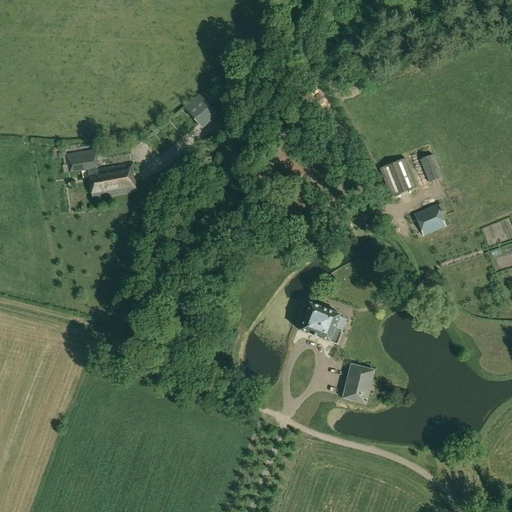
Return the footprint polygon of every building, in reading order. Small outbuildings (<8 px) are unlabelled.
[(211,104),(195,117),(210,135),(226,122),(211,104)] [(67,156),(71,174),(88,171),(93,201),(138,193),(133,165),(99,170),(96,151),(67,156)] [(429,183),(442,178),(433,156),(420,161),(429,183)] [(391,198),(417,187),(405,159),(379,169),(391,198)] [(446,227),(437,205),(414,214),(423,236),(446,227)] [(443,286),(451,284),(448,275),(441,277),(443,286)] [(319,307),(309,304),(299,331),(337,345),(347,317),(331,311),(332,309),(320,304),(319,307)] [(343,398),(366,404),(374,369),(351,364),(343,398)]
